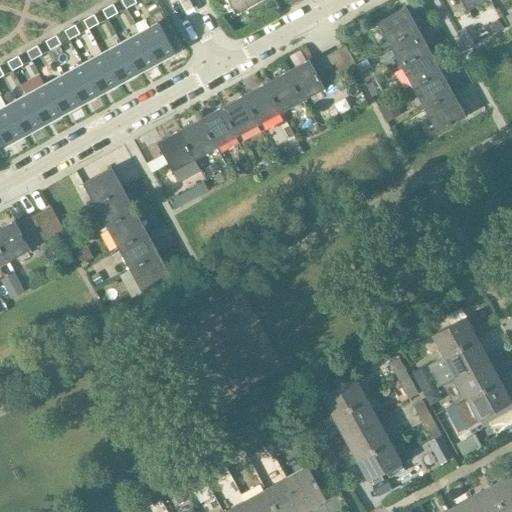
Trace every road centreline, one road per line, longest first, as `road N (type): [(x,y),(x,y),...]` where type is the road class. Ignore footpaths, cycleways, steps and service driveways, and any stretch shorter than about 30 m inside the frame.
road 1 (residential): [(0,187),(220,68)]
road 2 (residential): [(220,68),(348,0)]
